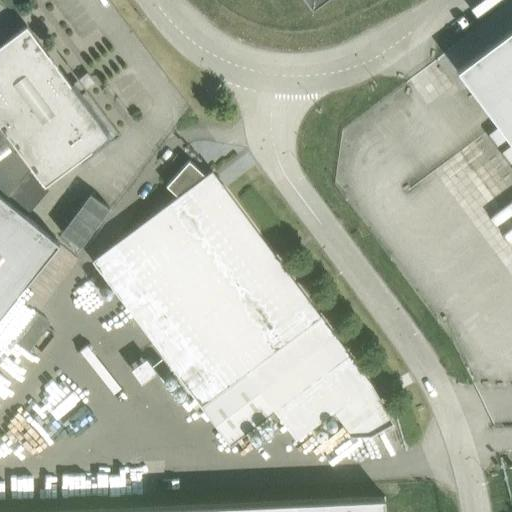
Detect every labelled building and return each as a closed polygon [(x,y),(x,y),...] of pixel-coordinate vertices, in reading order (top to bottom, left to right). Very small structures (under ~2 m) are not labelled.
[(85,163),(105,146),(121,134),(79,78),(71,83),(27,24),(8,38),(5,33),(9,31),(8,30),(0,35),(0,315),(60,241),(5,197),(35,171),(49,187),(81,159),(85,163)] [(511,27),(458,68),(511,141),(511,27)] [(115,242),(93,259),(109,281),(119,274),(135,294),(125,301),(147,330),(169,314),(223,386),(245,369),(248,372),(202,406),(230,443),(275,410),(296,438),(356,394),(372,382),(282,263),(279,258),(226,187),(223,184),(217,176),(214,171),(212,169),(210,171),(206,174),(189,159),(176,174),(167,184),(178,195),(115,242)] [(38,312),(16,342),(27,351),(50,321),(38,312)] [(393,421),(386,410),(384,405),(376,390),(372,384),(336,411),(352,434),(372,432),(381,427),(393,421)] [(386,511),(385,495),(21,511),(386,511)]
